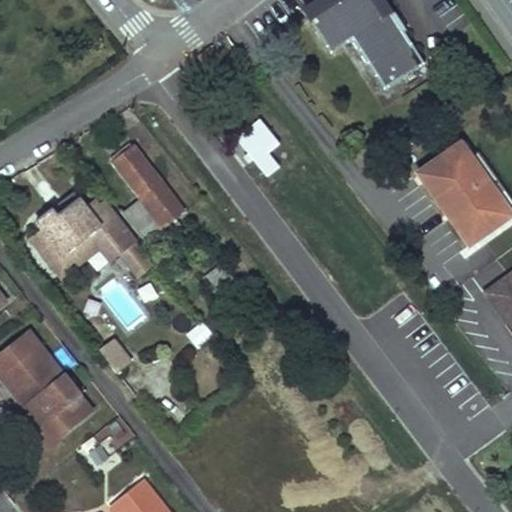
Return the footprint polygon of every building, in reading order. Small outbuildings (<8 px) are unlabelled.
[(308,16),(334,0),(320,0),(304,10),(308,16)] [(424,65),(381,0),(334,0),(308,16),(332,52),(353,39),(385,89),(424,65)] [(196,55),(198,57),(204,65),(216,56),(210,46),(196,55)] [(281,145),(261,120),(236,140),(268,178),(281,167),(270,154),(281,145)] [(511,215),(511,202),(467,139),(460,144),(511,216),(511,215)] [(114,162),(135,147),(131,142),(110,157),(114,162)] [(511,216),(460,144),(424,169),(438,190),(432,194),(469,246),(511,216)] [(135,147),(114,162),(141,199),(138,201),(161,230),(185,213),(135,147)] [(438,190),(424,169),(418,174),(432,194),(438,190)] [(71,193),(52,209),(57,216),(76,201),(71,193)] [(31,238),(52,267),(99,232),(102,249),(111,261),(120,254),(138,277),(152,266),(135,243),(139,240),(106,199),(100,204),(97,200),(83,211),(76,201),(57,216),(52,209),(35,221),(42,229),(31,238)] [(161,230),(138,201),(125,211),(147,241),(161,230)] [(180,223),(171,229),(182,245),(191,239),(180,223)] [(102,249),(99,232),(52,267),(62,279),(102,249)] [(235,314),(244,307),(232,292),(242,285),(235,277),(232,279),(223,265),(204,278),(221,300),(224,298),(235,314)] [(511,281),(511,282),(488,301),(507,327),(511,323),(511,274),(509,277),(511,281)] [(488,301),(511,282),(511,281),(509,277),(484,296),(488,301)] [(194,347),(213,336),(203,319),(184,331),(194,347)] [(92,411),(30,333),(0,357),(0,372),(27,407),(54,441),(92,411)] [(110,340),(97,351),(115,375),(128,364),(110,340)] [(54,441),(27,407),(20,414),(47,447),(54,441)] [(168,511),(144,479),(112,504),(117,511),(168,511)]
